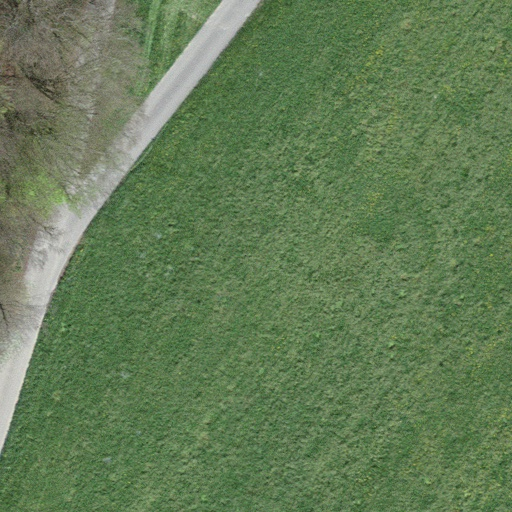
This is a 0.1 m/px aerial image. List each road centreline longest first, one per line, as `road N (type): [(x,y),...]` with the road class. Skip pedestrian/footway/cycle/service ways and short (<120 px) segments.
road 1 (unclassified): [(96,0),(54,241),(0,409)]
road 2 (track): [(232,0),(54,241)]
